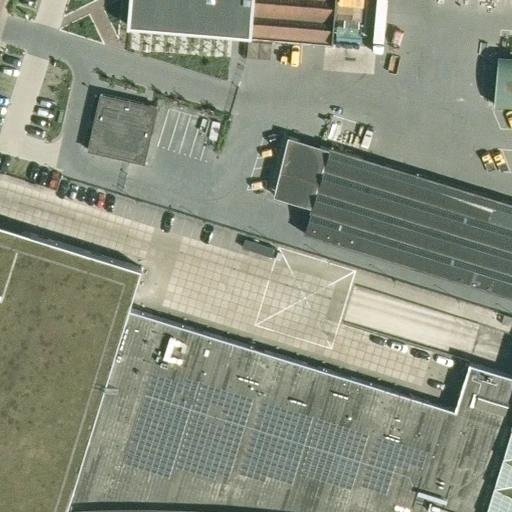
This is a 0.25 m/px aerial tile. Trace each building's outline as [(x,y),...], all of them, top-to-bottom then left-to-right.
[(336,0),(129,0),(128,26),(333,42),(336,0)] [(272,43),(248,41),(247,57),(271,59),(272,43)] [(511,57),(498,56),(494,105),(511,106),(511,57)] [(101,93),(88,150),(144,163),(157,106),(101,93)] [(511,297),(511,202),(331,146),(312,206),(303,233),(511,297)] [(0,511),(66,511),(70,511),(96,510),(122,510),(148,510),(173,510),(199,511),(212,511),(511,511),(511,374),(470,361),(455,408),(386,387),(130,308),(143,268),(30,233),(0,223),(0,511)]
